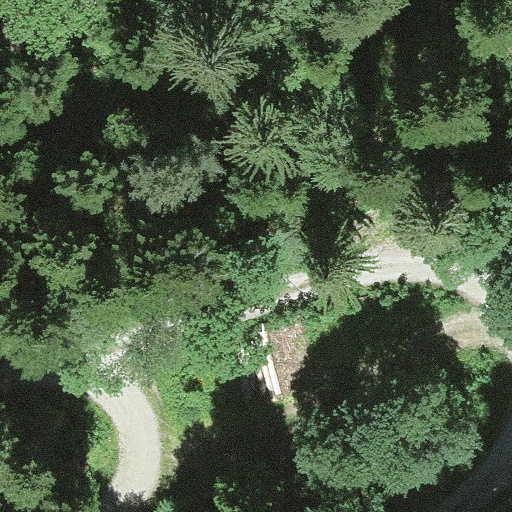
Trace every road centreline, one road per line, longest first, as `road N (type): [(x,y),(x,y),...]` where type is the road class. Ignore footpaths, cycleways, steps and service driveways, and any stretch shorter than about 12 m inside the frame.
road 1 (track): [(511,295),(462,267),(398,267),(0,374)]
road 2 (track): [(77,353),(123,388),(141,415),(147,459),(138,497),(118,511)]
